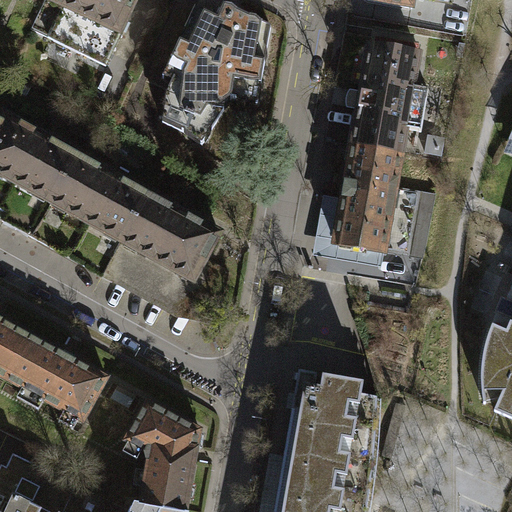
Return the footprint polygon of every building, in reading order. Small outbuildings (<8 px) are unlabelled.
[(135,0),(45,0),(32,28),(105,63),(135,0)] [(214,20),(191,10),(159,77),(167,81),(161,95),(158,122),(197,146),(227,99),(252,104),(267,28),(220,7),(214,20)] [(349,145),(402,154),(419,54),(366,45),(349,145)] [(0,173),(49,201),(75,153),(2,114),(0,117),(0,173)] [(402,154),(349,145),(331,243),(384,252),(384,249),(392,207),(402,154)] [(148,192),(75,153),(49,201),(122,240),(148,192)] [(49,201),(0,173),(0,207),(7,212),(2,221),(30,236),(49,201)] [(397,208),(392,207),(384,249),(423,257),(435,194),(401,187),(397,208)] [(221,232),(148,192),(122,240),(194,280),(206,258),(221,232)] [(49,201),(30,236),(103,275),(122,240),(49,201)] [(122,240),(103,275),(177,316),(181,307),(206,321),(220,323),(227,271),(206,258),(194,280),(122,240)] [(0,377),(7,381),(31,336),(0,318),(0,377)] [(511,419),(511,322),(507,332),(493,326),(490,334),(486,345),(485,352),(484,356),(483,368),(482,380),(504,390),(495,412),(511,419)] [(31,336),(7,381),(84,421),(107,377),(31,336)] [(362,511),(368,478),(372,441),(373,399),(357,396),(359,384),(320,377),(318,389),(310,388),(312,375),(296,373),(271,511),(362,511)] [(146,400),(124,440),(149,452),(141,504),(176,511),(186,511),(200,430),(146,400)] [(111,511),(115,504),(29,462),(4,511),(111,511)] [(115,504),(111,511),(176,511),(141,504),(135,502),(131,511),(115,504)]
